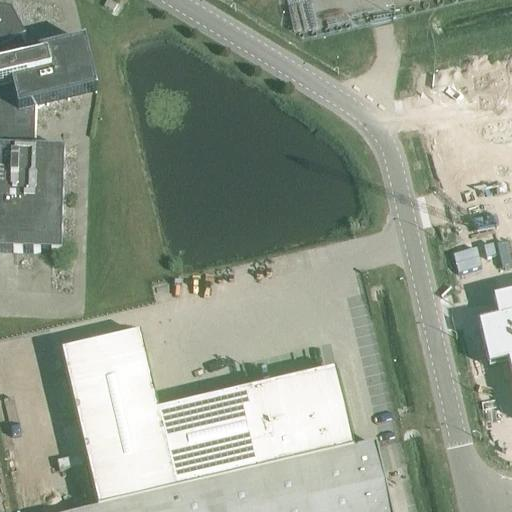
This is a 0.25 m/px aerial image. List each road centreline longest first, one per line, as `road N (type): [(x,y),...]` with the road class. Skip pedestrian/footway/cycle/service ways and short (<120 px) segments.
road 1 (unclassified): [(175,0),(380,129),(473,504)]
road 2 (unknown): [(407,226),(43,351),(30,381),(63,511)]
road 3 (unknown): [(511,33),(393,63),(386,106)]
